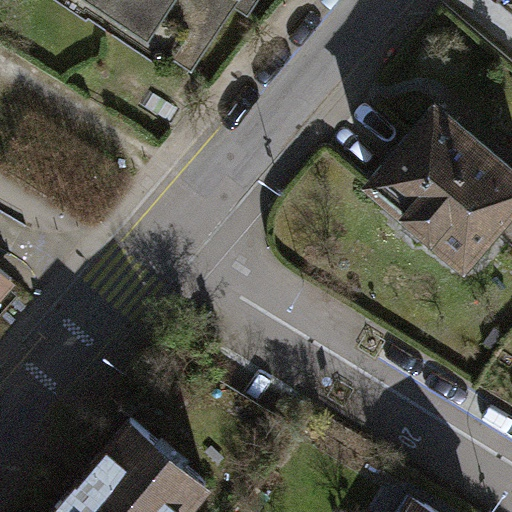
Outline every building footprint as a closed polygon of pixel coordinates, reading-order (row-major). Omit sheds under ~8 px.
[(90,0),(87,5),(165,55),(188,19),(208,32),(228,0),(90,0)] [(511,191),(511,173),(424,101),(360,180),(457,259),(511,191)] [(0,285),(9,275),(0,267),(0,285)] [(173,511),(198,483),(116,415),(35,511),(173,511)] [(427,511),(399,495),(387,511),(427,511)]
